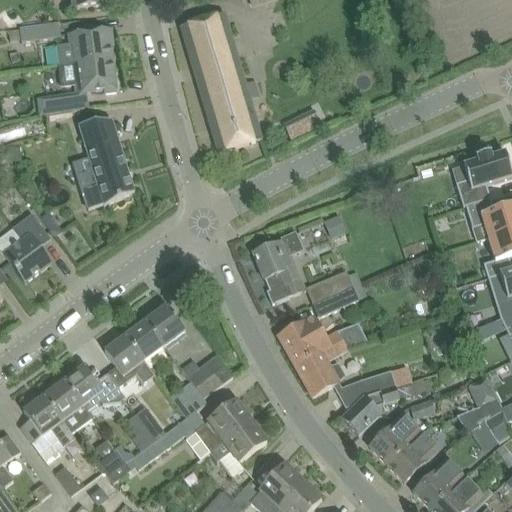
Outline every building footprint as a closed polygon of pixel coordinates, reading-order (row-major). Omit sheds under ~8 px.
[(72,0),(74,12),(105,7),(105,2),(110,1),(109,0),(72,0)] [(10,11),(0,18),(0,36),(19,22),(10,11)] [(261,141),(225,15),(181,27),(217,154),(261,141)] [(22,45),(61,40),(59,25),(20,30),(22,45)] [(69,47),(57,48),(59,68),(76,65),(112,61),(111,48),(113,47),(112,31),(92,33),(68,36),(69,47)] [(77,90),(78,97),(105,94),(116,93),(112,61),(76,65),(59,68),(62,92),(77,90)] [(61,97),(37,100),(39,117),(63,115),(61,97)] [(89,160),(72,165),(87,212),(103,208),(134,196),(112,123),(92,126),(79,128),(89,160)] [(0,146),(27,137),(22,124),(0,131),(0,146)] [(486,189),(511,180),(511,177),(505,156),(491,160),(490,156),(477,160),(478,164),(463,169),(468,183),(456,187),(463,209),(490,201),(486,189)] [(490,201),(463,209),(463,210),(466,209),(472,231),(483,228),(488,241),(511,233),(511,207),(494,214),(490,201)] [(63,232),(48,213),(41,218),(56,238),(63,232)] [(48,239),(36,223),(32,217),(12,232),(22,245),(4,258),(25,286),(51,267),(36,247),(48,239)] [(339,217),(325,223),(331,240),(346,234),(339,217)] [(494,263),(483,267),(488,281),(511,273),(511,270),(509,260),(511,259),(511,233),(488,241),(494,263)] [(269,293),(267,294),(272,307),(300,295),(295,285),(301,282),(290,259),(303,253),(296,234),(280,241),(281,244),(254,255),(269,293)] [(511,273),(489,281),(501,321),(511,317),(511,273)] [(306,291),(313,308),(326,302),(353,290),(346,274),(306,291)] [(194,302),(193,281),(171,282),(173,303),(194,302)] [(326,302),(313,308),(318,320),(359,303),(353,290),(326,302)] [(146,324),(165,350),(184,335),(165,310),(146,324)] [(509,337),(500,342),(510,364),(511,363),(511,317),(501,321),(509,337)] [(315,320),(278,340),(296,371),(344,344),(348,351),(367,344),(358,326),(339,334),(327,341),(315,320)] [(126,339),(145,365),(165,350),(146,324),(126,339)] [(116,370),(107,377),(118,391),(137,377),(144,386),(155,378),(145,365),(126,339),(105,354),(116,370)] [(344,344),(296,371),(313,401),(334,388),(338,386),(346,379),(339,366),(329,369),(326,365),(340,357),(349,352),(348,351),(344,344)] [(207,365),(188,379),(196,390),(198,392),(197,393),(203,402),(204,401),(234,380),(218,357),(207,365)] [(66,383),(87,413),(101,403),(103,406),(120,405),(125,401),(118,391),(107,377),(97,385),(85,369),(66,383)] [(390,374),(360,384),(364,402),(396,391),(396,390),(390,374)] [(483,382),(468,390),(479,410),(497,401),(487,380),(483,382)] [(354,409),(340,423),(357,440),(371,426),(381,416),(375,410),(425,395),(432,393),(429,381),(422,383),(396,390),(396,391),(364,402),(360,403),(354,409)] [(73,435),(93,421),(66,383),(54,392),(52,389),(44,395),(46,398),(73,435)] [(208,406),(204,401),(203,402),(197,393),(177,408),(187,421),(208,406)] [(73,435),(46,398),(23,414),(30,424),(20,431),(32,447),(51,433),(64,450),(76,441),(72,436),(73,435)] [(479,410),(459,418),(470,435),(473,433),(477,430),(486,425),(500,416),(503,414),(502,411),(497,401),(479,410)] [(435,416),(431,403),(411,410),(415,423),(435,416)] [(195,435),(211,456),(253,425),(237,404),(195,435)] [(511,405),(502,411),(503,414),(508,425),(511,422),(511,405)] [(136,417),(156,444),(166,437),(146,410),(136,417)] [(500,416),(486,425),(501,449),(511,440),(511,434),(508,425),(503,414),(500,416)] [(127,424),(146,451),(156,444),(136,417),(127,424)] [(369,450),(387,468),(419,436),(420,436),(411,427),(402,418),(390,430),(390,429),(383,436),(369,450)] [(253,425),(211,456),(218,465),(219,464),(232,480),(245,471),(240,464),(267,445),(253,425)] [(141,455),(131,462),(138,473),(161,457),(168,452),(186,438),(179,428),(166,437),(156,444),(146,451),(141,455)] [(419,436),(387,468),(404,485),(437,453),(420,436),(419,436)] [(0,489),(2,492),(13,483),(3,469),(22,455),(8,437),(0,442),(0,489)] [(124,463),(116,452),(95,468),(102,476),(106,477),(124,463)] [(124,463),(106,477),(108,480),(113,487),(131,473),(126,466),(124,463)] [(414,495),(430,511),(431,511),(451,493),(463,482),(445,464),(414,495)] [(233,504),(232,504),(224,511),(246,511),(252,507),(257,511),(279,511),(304,485),(285,467),(258,496),(248,487),(233,504)] [(72,500),(82,492),(65,470),(55,477),(72,500)] [(451,493),(431,511),(463,511),(479,497),(473,491),(463,482),(451,493)] [(279,511),(313,511),(323,502),(304,485),(279,511)] [(40,505),(52,496),(45,488),(34,496),(40,505)] [(0,489),(0,509),(2,511),(15,511),(1,492),(2,492),(0,489)] [(101,492),(91,499),(99,509),(108,502),(101,492)] [(208,511),(224,511),(232,504),(223,496),(208,511)]
